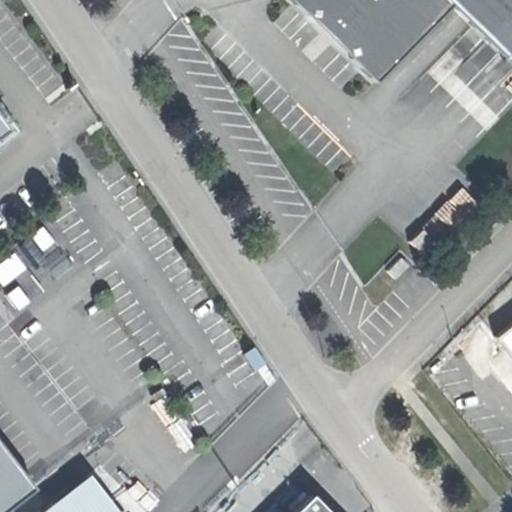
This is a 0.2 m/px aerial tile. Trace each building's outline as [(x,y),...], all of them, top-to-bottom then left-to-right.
[(374,85),(449,7),(442,0),(289,0),(307,18),(324,19),(345,40),(348,58),(374,85)] [(511,0),(442,0),(449,7),(511,68),(511,0)] [(325,36),(348,58),(345,40),(324,19),(307,18),(325,36)] [(385,272),(392,279),(407,266),(400,259),(385,272)] [(511,321),(492,338),(511,363),(511,321)] [(0,511),(2,511),(33,489),(0,446),(0,511)] [(326,511),(309,494),(290,511),(326,511)]
